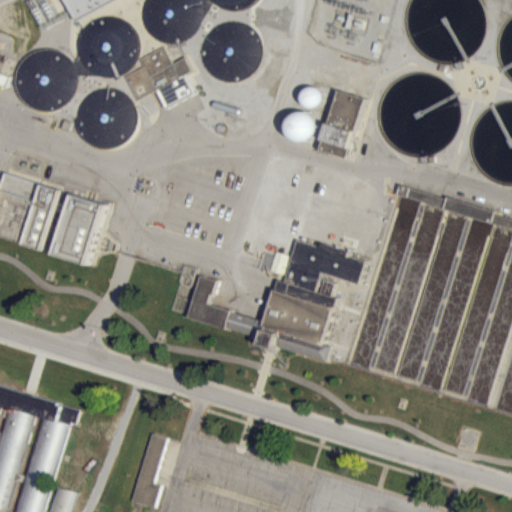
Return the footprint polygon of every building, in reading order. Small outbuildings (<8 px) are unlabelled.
[(114,0),(79,18),(69,0),(114,0)] [(396,0),(315,0),(307,29),(316,40),(378,60),(396,0)] [(127,74),(147,64),(143,57),(165,45),(174,62),(186,55),(194,70),(186,74),(196,92),(168,107),(157,88),(139,97),(127,74)] [(341,89),(368,97),(350,157),(322,149),(341,89)] [(295,118),(292,145),(318,149),(321,121),(295,118)] [(0,232),(28,241),(27,243),(45,249),(47,244),(62,249),(61,254),(91,264),(111,203),(72,191),(68,204),(60,201),(64,189),(9,171),(6,182),(0,180),(0,232)] [(402,183),(399,192),(401,193),(420,199),(472,215),(492,221),(511,226),(511,216),(497,212),(497,210),(450,195),(449,197),(402,183)] [(370,260),(363,282),(324,271),(318,290),(323,292),(328,278),(338,281),(334,295),(340,297),(326,342),(335,344),(330,360),(280,345),(279,349),(263,344),(264,340),(253,337),(254,333),(229,325),(228,328),(191,317),(204,274),(221,279),(216,293),(214,293),(211,303),(268,320),(281,279),(287,281),(300,239),(326,247),(328,241),(355,250),(354,255),(370,260)] [(267,259),(262,275),(287,282),(292,262),(280,259),(278,263),(267,259)] [(0,418),(1,413),(15,417),(4,456),(2,455),(0,461),(0,511),(3,511),(10,487),(3,485),(4,478),(11,480),(17,457),(26,460),(37,419),(49,423),(24,511),(48,511),(72,429),(79,431),(83,415),(0,391),(0,418)] [(168,445),(152,441),(137,509),(152,511),(161,511),(166,492),(158,490),(168,445)] [(54,511),(74,511),(78,498),(58,493),(54,511)]
